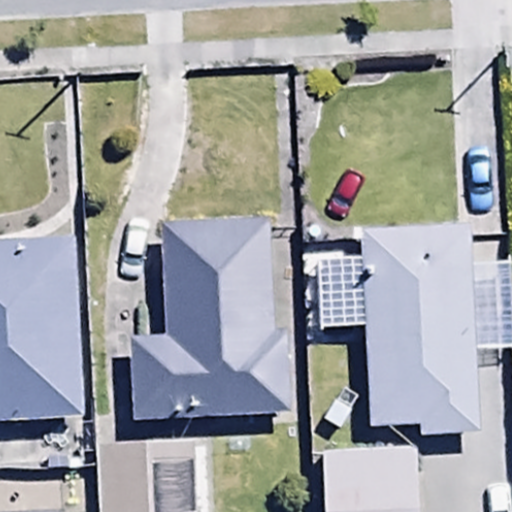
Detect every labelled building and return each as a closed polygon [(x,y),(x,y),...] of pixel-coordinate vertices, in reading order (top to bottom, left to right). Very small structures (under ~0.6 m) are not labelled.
[(270,230),(162,232),(164,348),(129,349),(131,435),(292,432),(291,347),(272,347),(270,230)] [(468,231),(355,237),(366,441),(410,438),(410,450),(477,447),(472,361),(511,359),(507,272),(470,274),(468,231)] [(0,434),(83,432),(76,249),(0,251),(0,434)] [(200,511),(200,455),(97,456),(98,511),(200,511)] [(418,511),(416,459),(322,462),(322,511),(418,511)]
